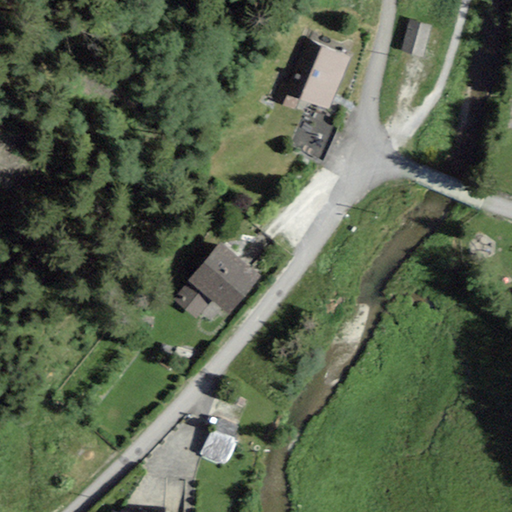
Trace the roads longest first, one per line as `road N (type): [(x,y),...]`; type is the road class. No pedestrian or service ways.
road 1 (residential): [(81,511),(387,162)]
road 2 (residential): [(391,0),(378,92),(387,162)]
